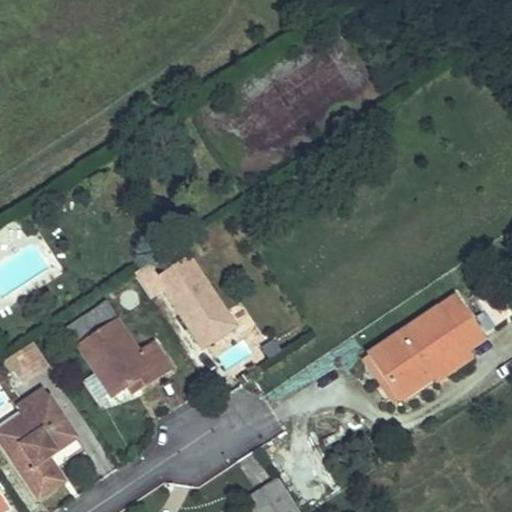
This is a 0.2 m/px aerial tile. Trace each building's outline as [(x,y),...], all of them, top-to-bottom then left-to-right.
[(181,252),(145,276),(153,287),(189,262),(181,252)] [(127,290),(69,328),(97,372),(85,380),(99,402),(127,384),(135,379),(139,387),(170,367),(155,342),(140,353),(118,319),(138,307),(127,290)] [(457,296),(369,355),(387,383),(395,379),(407,396),(433,379),(430,375),(467,349),(470,353),(487,342),(457,296)] [(487,315),(479,320),(487,331),(495,325),(487,315)] [(216,356),(227,371),(252,351),(241,337),(216,356)] [(17,385),(47,370),(34,345),(4,360),(17,385)] [(467,349),(430,375),(433,379),(435,382),(473,357),(470,353),(467,349)] [(369,355),(362,359),(392,406),(407,396),(395,379),(387,383),(369,355)] [(135,379),(127,384),(132,392),(139,387),(135,379)] [(45,387),(18,405),(25,415),(52,396),(45,387)] [(78,436),(52,396),(25,415),(0,432),(0,436),(42,498),(67,480),(51,455),(78,436)] [(308,453),(294,462),(311,489),(334,473),(325,458),(316,464),(308,453)] [(299,511),(278,481),(252,498),(260,511),(299,511)] [(0,491),(0,511),(10,506),(0,491)]
